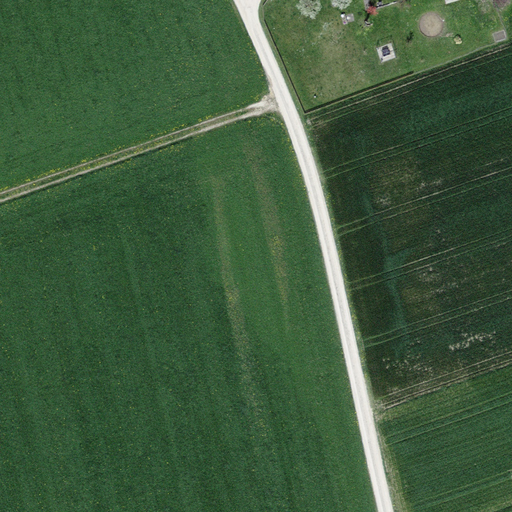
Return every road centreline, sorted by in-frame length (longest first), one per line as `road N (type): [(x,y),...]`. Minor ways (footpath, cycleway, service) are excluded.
road 1 (unclassified): [(388,511),(308,156),(243,0)]
road 2 (track): [(0,199),(287,100)]
